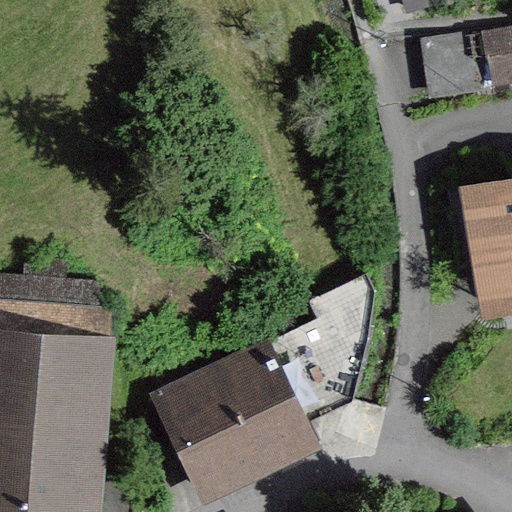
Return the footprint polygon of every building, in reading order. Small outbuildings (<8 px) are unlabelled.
[(511,32),(490,36),(500,98),(511,96),(511,32)] [(419,46),(428,110),(500,98),(490,36),(419,46)] [(511,315),(511,195),(476,201),(494,319),(511,315)] [(0,511),(95,511),(108,310),(83,309),(84,281),(0,275),(0,511)] [(278,349),(167,399),(212,499),(323,449),(278,349)]
